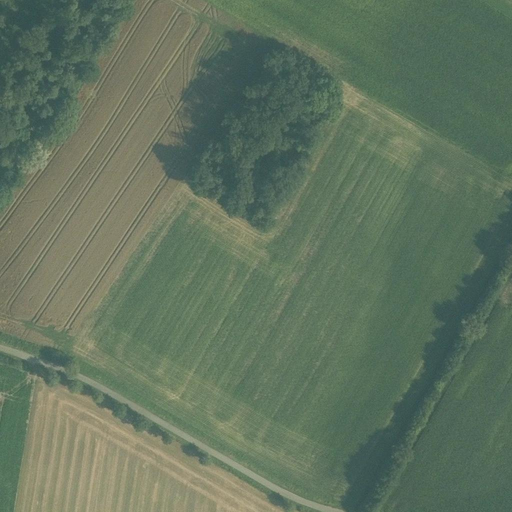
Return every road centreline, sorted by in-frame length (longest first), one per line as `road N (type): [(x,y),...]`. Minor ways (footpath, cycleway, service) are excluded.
road 1 (unclassified): [(0,350),(83,381),(280,496),(328,511)]
road 2 (track): [(116,0),(74,72),(0,168)]
